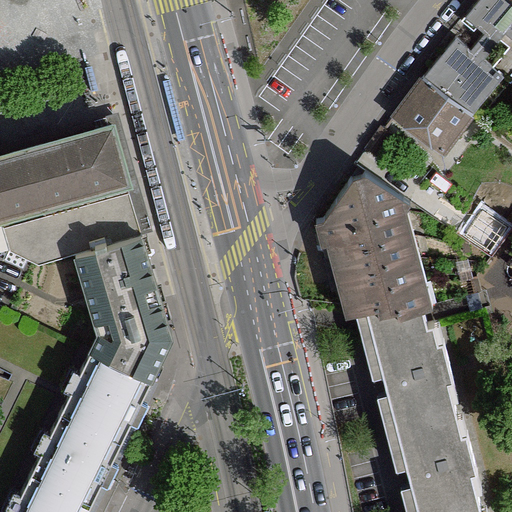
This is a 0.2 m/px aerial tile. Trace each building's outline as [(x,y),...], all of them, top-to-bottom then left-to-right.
[(472,48),(484,57),(505,31),(511,36),(511,0),(479,0),(467,15),(486,31),(472,48)] [(457,35),(424,76),(474,112),(505,75),(484,57),(472,48),(457,35)] [(424,76),(397,114),(444,149),(474,112),(424,76)] [(28,147),(43,202),(126,180),(129,179),(113,123),(102,126),(28,147)] [(392,134),(381,126),(368,145),(379,153),(392,134)] [(43,202),(28,147),(0,154),(0,214),(1,214),(43,202)] [(404,195),(367,169),(363,173),(353,176),(326,217),(317,218),(323,242),(329,241),(347,313),(368,308),(378,305),(380,311),(398,307),(400,313),(425,306),(398,205),(404,195)] [(143,233),(126,180),(43,202),(60,258),(77,253),(143,233)] [(60,258),(43,202),(1,214),(11,250),(29,258),(33,261),(40,264),(60,258)] [(91,301),(157,282),(157,280),(143,233),(77,253),(91,301)] [(29,258),(11,250),(7,259),(24,269),(29,258)] [(100,333),(92,349),(152,379),(173,334),(162,298),(157,282),(91,301),(100,333)] [(429,321),(425,306),(400,313),(398,307),(380,311),(378,305),(368,308),(399,428),(459,413),(450,379),(455,378),(444,337),(440,338),(435,320),(429,321)] [(152,379),(92,349),(69,396),(62,410),(123,439),(132,420),(139,422),(149,401),(143,398),(152,379)] [(123,439),(62,410),(32,470),(92,500),(103,480),(109,483),(119,463),(113,460),(123,439)] [(464,431),(459,413),(399,428),(420,511),(452,511),(482,504),(474,471),(479,469),(468,429),(464,431)] [(87,511),(92,500),(32,470),(11,511),(87,511)]
